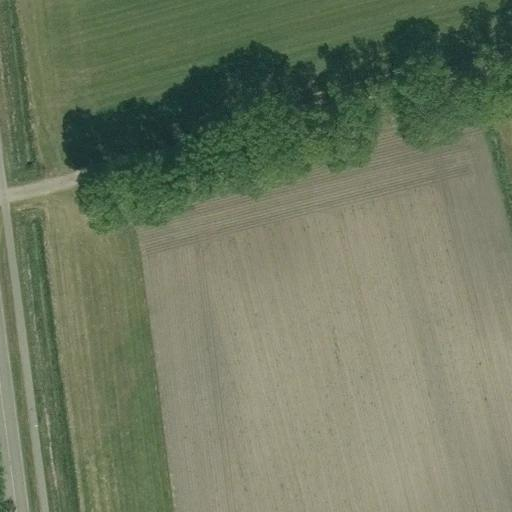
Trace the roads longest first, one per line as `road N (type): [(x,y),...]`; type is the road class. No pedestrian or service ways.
road 1 (track): [(511,71),(6,198)]
road 2 (secondary): [(16,511),(0,382)]
